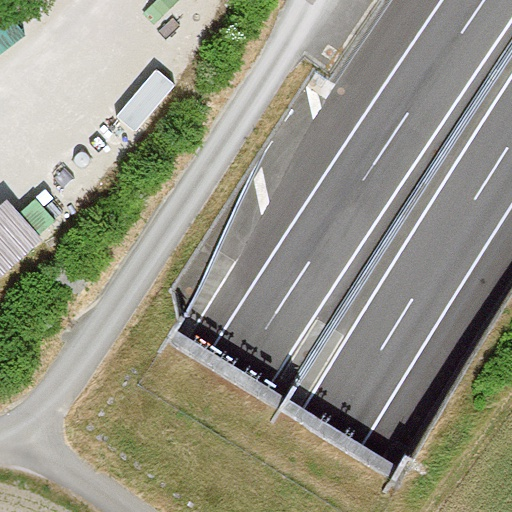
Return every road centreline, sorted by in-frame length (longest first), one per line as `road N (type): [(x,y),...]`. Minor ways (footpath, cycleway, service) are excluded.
road 1 (motorway): [(483,0),(152,511)]
road 2 (track): [(324,0),(32,435),(0,440)]
road 3 (motorway): [(284,511),(511,144)]
road 4 (track): [(139,511),(32,435)]
